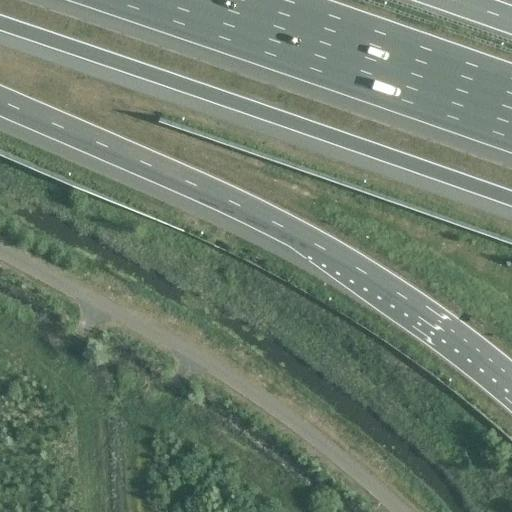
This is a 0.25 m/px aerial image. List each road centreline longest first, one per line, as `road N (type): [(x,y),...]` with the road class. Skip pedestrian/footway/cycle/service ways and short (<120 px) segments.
road 1 (motorway): [(0,103),(329,253),(511,379)]
road 2 (motorway): [(0,26),(511,202)]
road 3 (unclassified): [(397,511),(350,468),(189,355),(0,254)]
road 4 (motorway): [(185,0),(511,111)]
